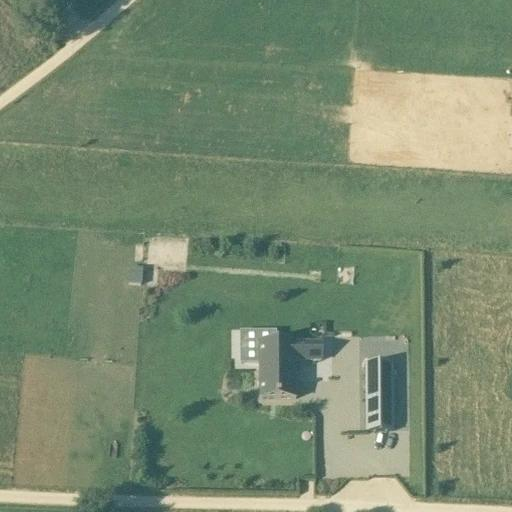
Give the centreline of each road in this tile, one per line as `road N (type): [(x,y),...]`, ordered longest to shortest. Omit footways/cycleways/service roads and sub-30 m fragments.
road 1 (track): [(441,511),(0,497)]
road 2 (track): [(0,99),(120,0)]
